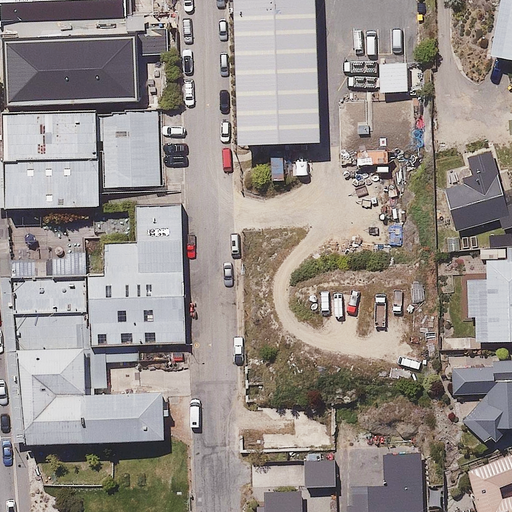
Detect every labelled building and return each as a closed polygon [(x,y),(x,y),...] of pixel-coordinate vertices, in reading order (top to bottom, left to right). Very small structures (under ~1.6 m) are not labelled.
[(3,0),(5,46),(33,45),(36,106),(141,101),(139,55),(169,54),(168,28),(144,29),(143,17),(131,17),(130,0),(3,0)] [(323,0),(239,0),(246,152),(328,150),(323,0)] [(511,0),(501,0),(491,54),(511,57),(511,0)] [(411,57),(379,58),(380,96),(412,95),(411,57)] [(161,111),(105,112),(106,188),(163,186),(161,111)] [(100,112),(5,114),(10,210),(103,208),(100,112)] [(446,185),(457,228),(501,217),(504,228),(511,226),(511,188),(500,145),(468,154),(474,178),(446,185)] [(88,278),(90,349),(140,347),(187,344),(184,205),(139,206),(140,242),(103,245),(106,276),(88,278)] [(44,218),(13,219),(14,263),(54,262),(54,240),(45,240),(44,218)] [(511,244),(508,245),(508,257),(487,258),(488,277),(472,278),(473,317),(478,317),(478,341),(511,340),(511,244)] [(88,278),(16,277),(24,353),(90,349),(88,278)] [(140,347),(90,349),(24,353),(30,447),(169,441),(168,392),(110,395),(107,364),(141,363),(140,347)] [(511,357),(446,359),(447,393),(485,392),(463,417),(492,443),(507,425),(511,425),(511,357)] [(349,487),(349,511),(423,511),(421,453),(384,454),(385,486),(349,487)] [(511,511),(511,459),(471,469),(480,511),(511,511)] [(335,460),(304,460),(306,488),(336,486),(335,460)] [(301,511),(301,491),(264,492),(264,511),(301,511)]
